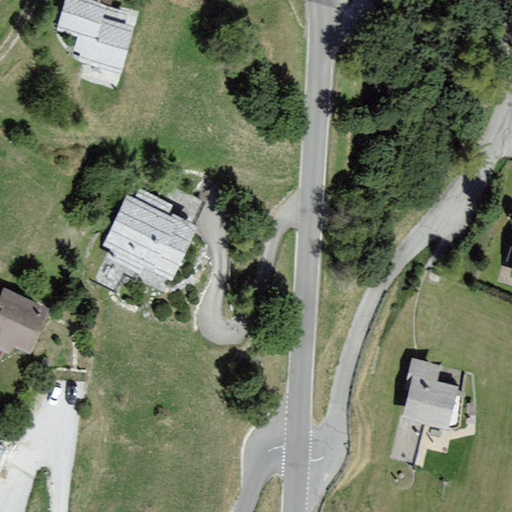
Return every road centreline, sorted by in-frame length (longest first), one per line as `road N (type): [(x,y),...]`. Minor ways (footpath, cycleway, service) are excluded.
road 1 (residential): [(500,0),(505,102),(497,133),(460,197),(378,288),(349,354),(333,442),(324,456),(297,462)]
road 2 (unclassified): [(320,0),(298,440)]
